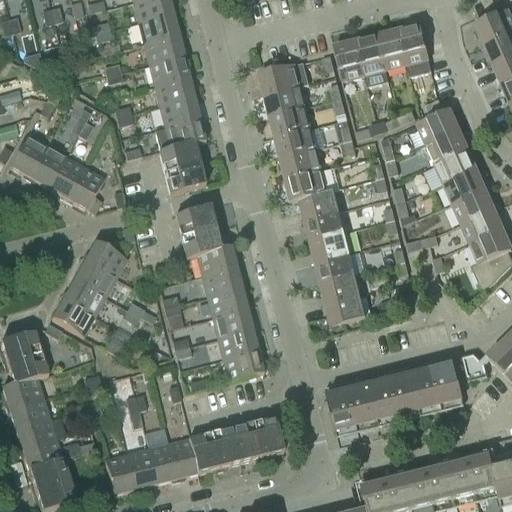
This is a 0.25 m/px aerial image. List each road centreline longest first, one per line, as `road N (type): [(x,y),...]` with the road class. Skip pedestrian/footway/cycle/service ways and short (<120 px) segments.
road 1 (residential): [(0,252),(251,189)]
road 2 (residential): [(301,390),(466,351),(511,319)]
road 3 (residential): [(433,0),(215,48)]
road 4 (residential): [(301,390),(251,189)]
road 5 (residential): [(320,467),(511,415)]
road 6 (residential): [(511,162),(489,139),(450,47),(441,0)]
road 7 (residential): [(251,189),(215,48)]
road 8 (residential): [(216,511),(324,484),(320,467)]
